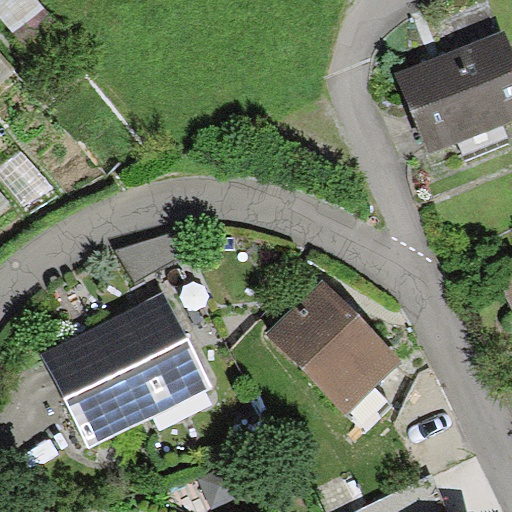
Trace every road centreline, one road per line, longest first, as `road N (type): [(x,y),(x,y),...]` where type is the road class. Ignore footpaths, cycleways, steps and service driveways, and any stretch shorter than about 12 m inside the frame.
road 1 (residential): [(421,285),(292,214),(207,199),(140,209),(81,232),(0,296)]
road 2 (residential): [(403,0),(367,25),(351,68),(421,285)]
road 3 (residential): [(511,473),(421,285)]
